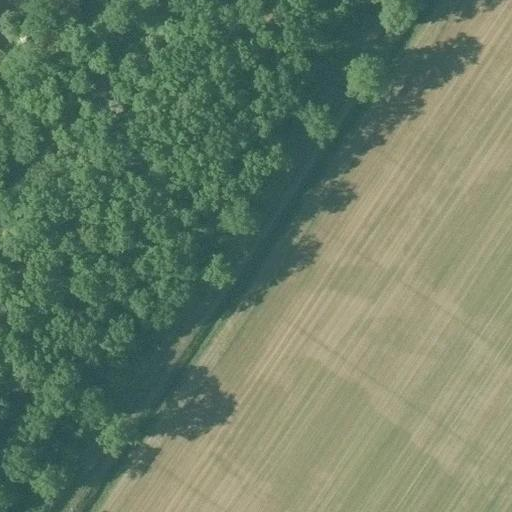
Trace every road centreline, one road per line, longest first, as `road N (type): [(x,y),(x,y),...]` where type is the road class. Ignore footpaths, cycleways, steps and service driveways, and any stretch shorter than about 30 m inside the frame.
road 1 (track): [(60,511),(332,112),(392,0)]
road 2 (track): [(250,0),(133,163),(0,297)]
